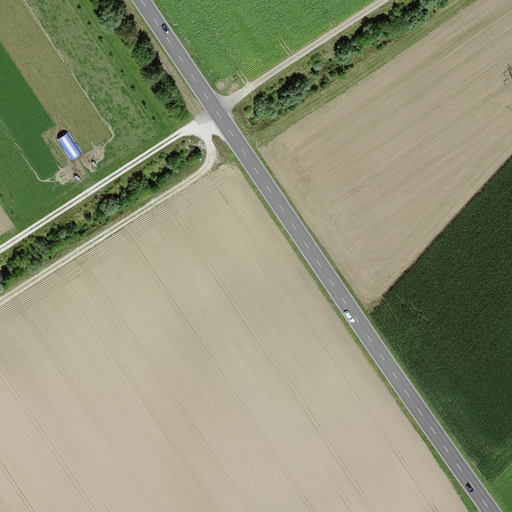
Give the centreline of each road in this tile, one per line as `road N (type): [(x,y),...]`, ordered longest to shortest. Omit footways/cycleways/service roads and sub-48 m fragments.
road 1 (primary): [(141,0),(490,511)]
road 2 (track): [(380,0),(0,247)]
